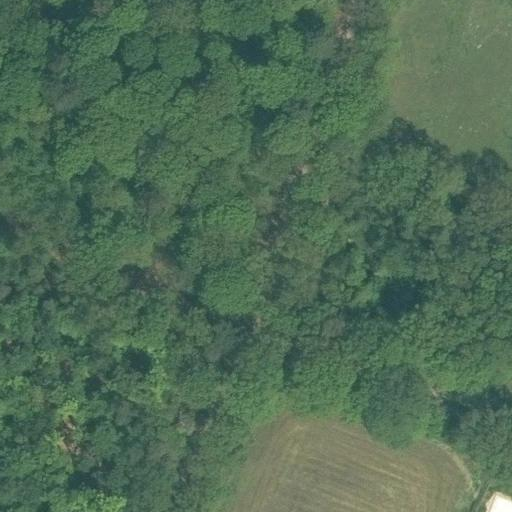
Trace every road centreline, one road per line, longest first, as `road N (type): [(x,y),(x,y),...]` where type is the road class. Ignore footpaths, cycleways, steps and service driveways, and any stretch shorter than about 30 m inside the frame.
road 1 (track): [(355,0),(249,322)]
road 2 (track): [(511,429),(249,322)]
road 3 (track): [(249,322),(167,511)]
road 4 (track): [(152,280),(0,222)]
